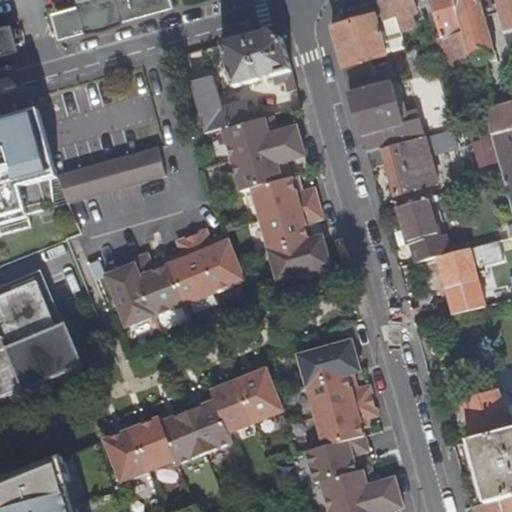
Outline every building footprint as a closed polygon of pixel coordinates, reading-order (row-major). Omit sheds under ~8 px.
[(78,0),(79,1),(71,9),(59,13),(57,17),(62,35),(67,37),(175,7),(173,0),(78,0)] [(390,0),(386,0),(378,2),(382,17),(392,55),(405,52),(396,20),(390,0)] [(413,0),(390,0),(396,20),(418,14),(413,0)] [(454,0),(431,0),(441,37),(437,38),(438,43),(443,41),(451,70),(473,64),(454,0)] [(511,0),(454,0),(473,64),(480,91),(497,86),(475,7),(480,6),(478,0),(494,0),(510,55),(511,54),(511,0)] [(53,13),(60,39),(67,37),(62,35),(57,17),(59,13),(59,12),(53,13)] [(376,19),(387,57),(392,55),(382,17),(376,19)] [(332,31),(351,98),(393,86),(389,72),(362,80),(358,65),(387,57),(376,19),(332,31)] [(15,48),(14,52),(19,51),(12,25),(5,27),(10,29),(15,48)] [(0,55),(14,52),(15,48),(10,29),(5,27),(0,28),(0,55)] [(229,43),(222,45),(234,89),(266,80),(268,87),(285,81),(288,93),(297,91),(283,40),(270,32),(229,43)] [(406,55),(413,81),(432,75),(425,50),(406,55)] [(190,87),(204,137),(224,131),(225,131),(220,113),(211,81),(190,87)] [(358,125),(367,156),(382,152),(425,140),(420,122),(408,125),(402,103),(399,104),(393,86),(351,98),(356,117),(358,125)] [(511,104),(486,112),(487,117),(511,110),(511,104)] [(246,106),(220,113),(225,131),(251,124),(246,106)] [(511,133),(511,110),(487,117),(488,122),(493,139),(511,133)] [(0,230),(2,238),(33,228),(29,217),(56,209),(52,180),(58,178),(40,112),(3,122),(0,111),(0,230)] [(273,118),(265,120),(269,137),(277,134),(273,118)] [(225,131),(224,131),(232,162),(301,143),(297,129),(277,134),(269,137),(265,120),(251,124),(225,131)] [(425,140),(382,152),(395,198),(437,186),(430,159),(454,152),(449,133),(425,140)] [(511,133),(493,139),(504,178),(511,208),(511,133)] [(301,143),(232,162),(239,183),(279,171),(278,166),(286,164),(305,159),(301,143)] [(159,150),(58,178),(70,205),(167,178),(159,150)] [(291,180),(288,169),(279,171),(282,182),(291,180)] [(279,171),(239,183),(242,193),(252,190),(282,182),(279,171)] [(303,195),(298,178),(292,179),(297,196),(303,195)] [(292,179),(291,180),(282,182),(252,190),(261,221),(319,205),(315,191),(303,195),(297,196),(292,179)] [(425,263),(439,259),(451,256),(446,238),(440,239),(428,199),(398,207),(408,247),(413,246),(418,265),(425,263)] [(323,221),(319,205),(261,221),(270,253),(309,241),(305,226),(311,224),(323,221)] [(315,240),(311,224),(305,226),(309,241),(315,240)] [(245,282),(244,279),(237,261),(230,242),(214,248),(212,243),(207,231),(192,237),(215,294),(245,282)] [(186,306),(215,294),(192,237),(179,242),(184,254),(186,259),(169,266),(186,306)] [(214,248),(230,242),(227,237),(212,243),(214,248)] [(332,268),(323,238),(315,240),(309,241),(270,253),(278,283),(332,268)] [(485,264),(507,257),(501,238),(479,245),(485,264)] [(439,259),(454,318),(487,309),(471,251),(451,256),(439,259)] [(184,254),(167,260),(169,266),(186,259),(184,254)] [(155,317),(156,318),(186,306),(169,266),(155,272),(153,266),(148,255),(133,260),(135,265),(155,317)] [(167,260),(153,266),(155,272),(169,266),(167,260)] [(155,317),(135,265),(106,276),(127,328),(155,317)] [(40,284),(0,300),(0,398),(74,368),(40,284)] [(354,374),(362,372),(353,341),(300,356),(308,387),(349,375),(354,374)] [(277,395),(267,370),(240,381),(257,423),(284,412),(277,395)] [(358,390),(354,374),(349,375),(353,392),(358,390)] [(349,375),(308,387),(317,418),(375,402),(370,387),(358,390),(353,392),(349,375)] [(257,423),(240,381),(225,387),(211,392),(213,397),(215,402),(229,434),(257,423)] [(461,403),(472,441),(510,431),(499,393),(461,403)] [(215,402),(213,397),(198,403),(200,408),(215,402)] [(189,412),(205,454),(232,443),(229,434),(215,402),(200,408),(189,412)] [(378,416),(375,402),(317,418),(325,448),(365,437),(362,427),(361,420),(370,418),(378,416)] [(160,418),(159,418),(161,423),(176,417),(174,412),(160,418)] [(176,460),(178,465),(205,454),(189,412),(176,417),(161,423),(176,460)] [(159,418),(132,429),(149,471),(176,460),(161,423),(159,418)] [(371,424),(370,418),(361,420),(362,427),(371,424)] [(149,471),(132,429),(105,440),(122,482),(149,471)] [(467,442),(484,506),(511,498),(511,430),(510,431),(472,441),(467,442)] [(369,452),(365,437),(325,448),(308,453),(316,483),(322,482),(357,472),(355,462),(353,456),(362,454),(369,452)] [(364,460),(362,454),(353,456),(355,462),(364,460)] [(63,457),(0,483),(0,511),(70,511),(62,483),(69,481),(63,457)] [(377,484),(372,468),(364,470),(367,481),(373,485),(377,484)] [(367,481),(364,470),(357,472),(322,482),(330,511),(332,511),(400,493),(396,478),(377,484),(373,485),(367,481)] [(77,511),(69,481),(62,483),(70,511),(77,511)] [(391,511),(404,508),(400,493),(332,511),(391,511)] [(511,511),(511,498),(484,506),(477,508),(478,511),(511,511)]
